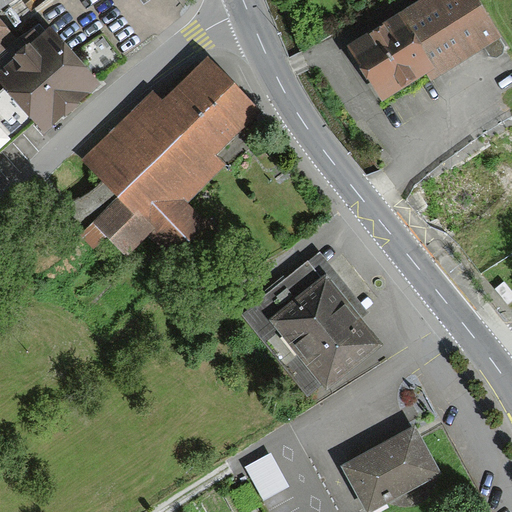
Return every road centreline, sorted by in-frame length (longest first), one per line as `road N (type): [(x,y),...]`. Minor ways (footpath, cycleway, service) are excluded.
road 1 (tertiary): [(491,363),(304,123),(245,4)]
road 2 (unknown): [(456,316),(160,511)]
road 3 (unclassified): [(245,4),(99,111),(0,205)]
